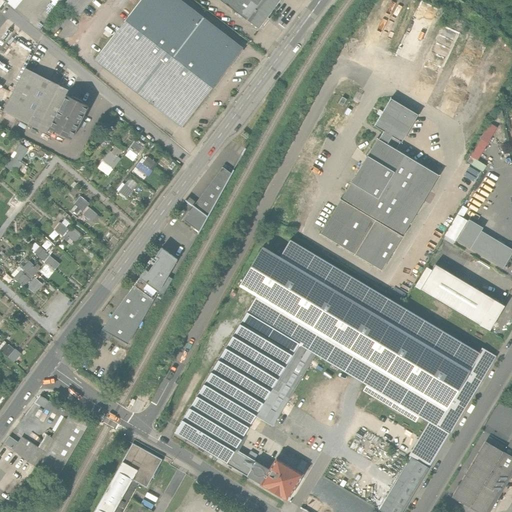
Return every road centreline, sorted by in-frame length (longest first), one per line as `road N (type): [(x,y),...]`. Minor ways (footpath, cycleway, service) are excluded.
road 1 (tertiary): [(46,367),(320,0)]
road 2 (unclassified): [(46,367),(272,511)]
road 3 (unclassified): [(420,511),(511,356)]
